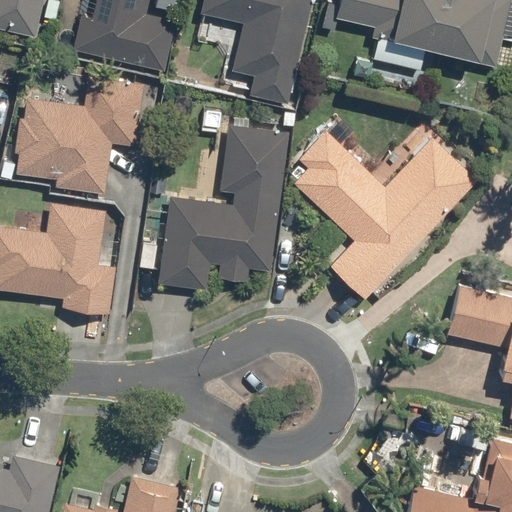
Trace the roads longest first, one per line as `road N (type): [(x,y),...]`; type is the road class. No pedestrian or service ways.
road 1 (residential): [(149,382),(266,334),(305,336),(338,361),(336,408),(298,440),(250,438),(190,395)]
road 2 (residential): [(0,373),(149,382)]
